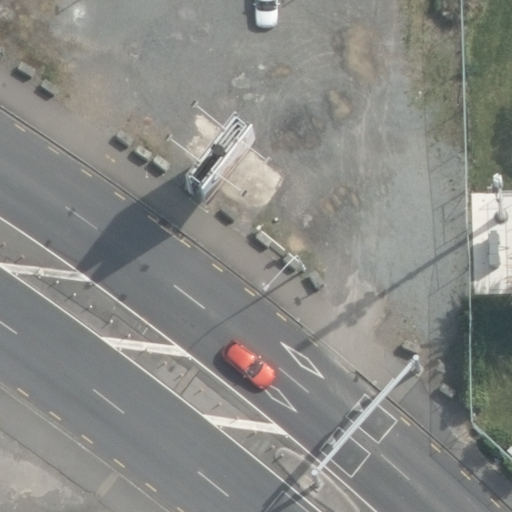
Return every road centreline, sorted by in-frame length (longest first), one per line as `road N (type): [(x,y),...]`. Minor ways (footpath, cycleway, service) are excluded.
road 1 (unclassified): [(0,160),(174,282),(440,511)]
road 2 (unclassified): [(261,511),(0,313)]
